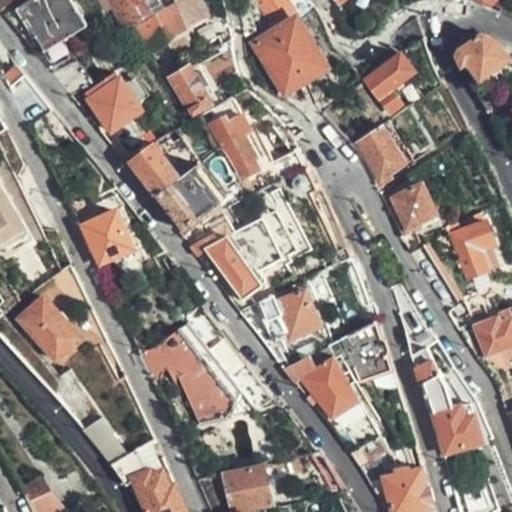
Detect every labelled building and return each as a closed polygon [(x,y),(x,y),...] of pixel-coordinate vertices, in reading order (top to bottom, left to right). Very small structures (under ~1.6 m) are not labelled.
[(0,0),(0,9),(11,0),(0,0)] [(87,24),(71,0),(28,0),(17,8),(45,52),(87,24)] [(117,0),(131,27),(136,24),(142,20),(132,3),(139,1),(145,12),(159,4),(156,0),(117,0)] [(252,0),(265,20),(272,16),(276,23),(284,19),(293,15),(295,12),(285,0),(252,0)] [(172,4),(142,20),(136,24),(148,54),(184,33),(172,4)] [(325,67),(296,18),(288,23),(284,19),(276,23),(272,16),(265,20),(272,32),(254,43),(285,92),(325,67)] [(393,42),(404,50),(426,36),(422,20),(393,42)] [(457,57),(461,66),(467,61),(481,78),(507,57),(501,48),(499,46),(498,45),(496,42),(495,41),(493,40),(491,38),(489,37),(486,37),(484,36),(482,36),(470,44),(466,39),(461,44),(464,49),(457,55),(457,56),(457,57)] [(398,54),(366,78),(389,111),(400,103),(390,88),(413,71),(400,53),(398,54)] [(24,73),(13,60),(0,71),(10,87),(35,137),(46,130),(40,120),(53,110),(24,73)] [(200,74),(192,61),(167,76),(192,115),(201,110),(198,105),(207,100),(194,78),(200,74)] [(138,105),(151,96),(136,74),(123,82),(121,79),(116,81),(114,78),(86,95),(109,130),(140,111),(138,105)] [(254,157),(243,136),(251,131),(241,115),(227,123),(224,117),(209,125),(237,179),(256,169),(250,159),(254,157)] [(349,144),(363,160),(366,157),(383,185),(394,180),(390,173),(404,165),(380,124),(349,144)] [(130,161),(156,195),(198,163),(184,137),(161,155),(153,144),(130,161)] [(308,166),(300,149),(272,164),(281,179),(308,166)] [(198,163),(156,195),(182,229),(223,197),(198,163)] [(0,168),(0,250),(34,232),(0,168)] [(399,232),(401,236),(422,226),(419,221),(436,213),(422,183),(392,197),(395,205),(387,210),(389,213),(390,216),(392,220),(394,223),(396,227),(397,229),(399,232)] [(133,247),(115,212),(82,227),(99,263),(133,247)] [(252,273),(280,254),(252,216),(217,242),(212,234),(197,244),(201,252),(204,250),(241,298),(260,283),(252,273)] [(496,264),(488,244),(493,241),(484,220),(449,235),(455,247),(448,250),(453,263),(458,262),(465,277),(454,283),(462,302),(476,294),(471,283),(488,276),(486,270),(496,264)] [(318,326),(301,282),(259,302),(274,340),(287,335),(288,338),(292,336),(294,340),(304,337),(302,331),(318,326)] [(79,339),(43,297),(18,319),(54,362),(79,339)] [(215,335),(218,332),(200,310),(187,320),(255,408),(268,398),(233,353),(230,354),(215,335)] [(511,343),(511,324),(510,319),(498,324),(496,320),(475,326),(487,353),(511,343)] [(161,340),(172,366),(198,423),(255,408),(187,320),(161,340)] [(393,369),(378,322),(342,340),(358,380),(393,369)] [(233,353),(218,332),(215,335),(230,354),(233,353)] [(139,351),(156,390),(159,385),(160,382),(161,379),(163,375),(165,373),(168,370),(169,368),(172,367),(172,366),(161,340),(159,342),(157,343),(154,344),(151,346),(147,347),(144,347),(140,348),(137,348),(139,351)] [(282,369),(294,383),(299,380),(330,419),(360,402),(328,347),(282,369)] [(483,441),(473,414),(464,417),(460,406),(454,407),(445,385),(437,376),(423,382),(446,453),(483,441)] [(98,427),(88,435),(111,464),(120,458),(98,427)] [(222,442),(222,440),(222,438),(221,436),(220,434),(218,428),(201,436),(209,454),(214,452),(216,451),(218,450),(219,449),(221,447),(222,446),(223,444),(222,442)] [(120,458),(111,464),(125,485),(134,480),(147,511),(177,511),(161,472),(150,476),(148,471),(137,477),(132,464),(142,459),(138,448),(120,458)] [(269,504),(262,464),(222,474),(231,510),(269,504)] [(409,511),(433,506),(422,467),(411,471),(409,466),(396,470),(396,475),(384,478),(392,511),(409,511)]
